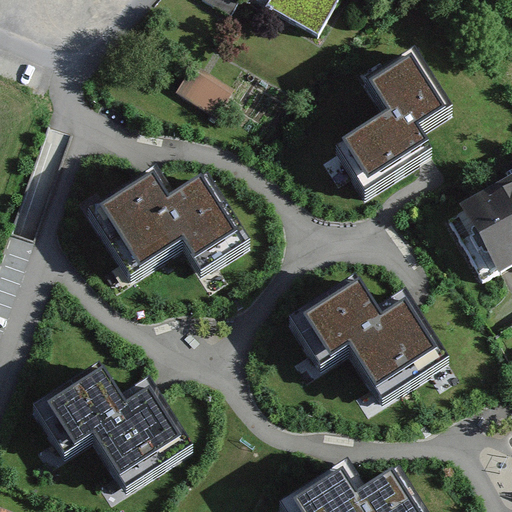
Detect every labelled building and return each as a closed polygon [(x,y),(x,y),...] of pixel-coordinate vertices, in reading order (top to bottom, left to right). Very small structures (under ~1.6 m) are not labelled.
[(234,18),(242,0),(207,0),(206,4),(234,18)] [(346,0),(244,0),(242,5),(321,48),(346,0)] [(431,56),(386,86),(423,141),(469,111),(431,56)] [(233,100),(195,73),(177,98),(215,124),(233,100)] [(402,124),(346,161),(376,206),(432,168),(402,124)] [(172,172),(108,215),(138,260),(165,242),(193,285),(260,240),(231,196),(202,216),(172,172)] [(511,189),(455,220),(493,290),(511,279),(511,189)] [(365,282),(301,325),(331,370),(357,352),(386,395),(453,350),(423,306),(394,326),(365,282)] [(109,368),(44,411),(74,456),(101,438),(130,481),(196,436),(167,392),(138,412),(109,368)] [(358,465),(294,508),(296,511),(432,511),(417,489),(388,508),(358,465)]
